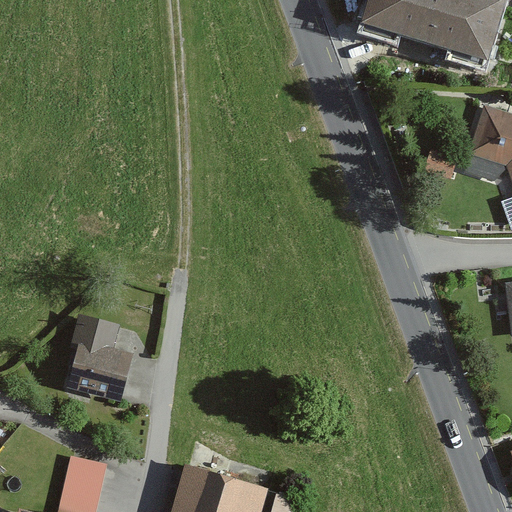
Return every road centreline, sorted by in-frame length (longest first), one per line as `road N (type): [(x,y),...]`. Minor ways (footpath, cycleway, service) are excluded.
road 1 (secondary): [(297,0),(484,511)]
road 2 (track): [(174,0),(184,263)]
